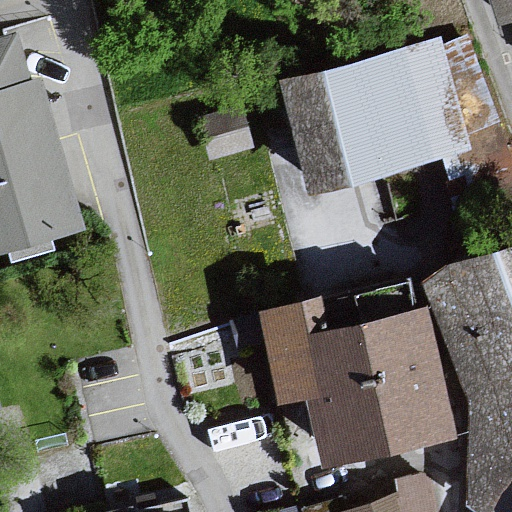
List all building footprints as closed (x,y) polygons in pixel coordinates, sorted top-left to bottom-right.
[(511,0),(489,0),(499,30),(511,25),(511,0)] [(30,18),(0,25),(0,252),(87,229),(30,18)] [(410,41),(246,80),(274,194),(437,155),(410,41)] [(511,250),(428,279),(473,402),(472,420),(469,501),(483,511),(511,467),(511,250)] [(340,291),(258,310),(279,402),(311,395),(315,412),(317,421),(326,462),(393,447),(452,433),(423,310),(349,327),(340,291)] [(339,511),(439,511),(430,473),(394,480),(397,494),(339,511)]
